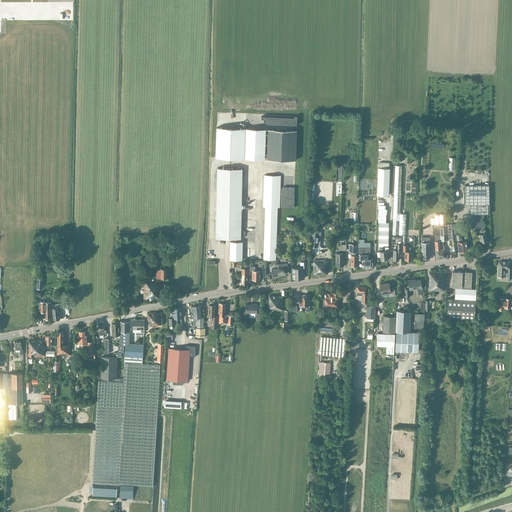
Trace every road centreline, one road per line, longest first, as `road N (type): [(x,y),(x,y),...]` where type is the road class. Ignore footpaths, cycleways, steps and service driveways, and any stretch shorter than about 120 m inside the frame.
road 1 (tertiary): [(0,337),(192,298),(511,251)]
road 2 (track): [(347,277),(325,511)]
